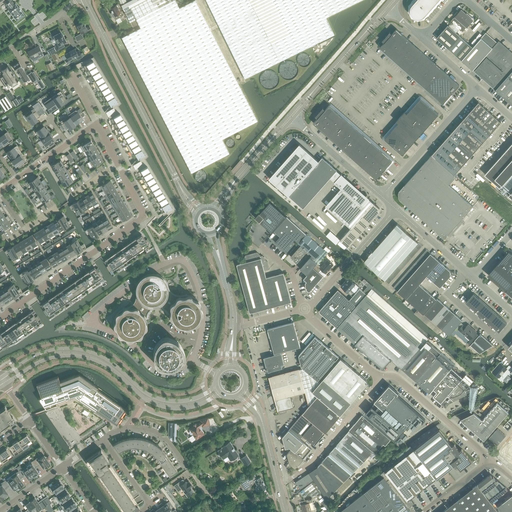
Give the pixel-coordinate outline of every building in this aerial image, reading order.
[(0,0),(0,4),(3,2),(8,8),(8,9),(9,10),(8,10),(10,13),(11,12),(11,13),(13,16),(14,16),(14,17),(13,17),(15,20),(16,19),(17,20),(24,15),(15,3),(14,4),(11,0),(0,0)] [(130,0),(127,2),(121,5),(124,11),(145,0),(151,0),(157,10),(175,1),(174,0),(130,0)] [(121,38),(190,173),(228,154),(221,139),(256,121),(194,0),(180,7),(179,8),(175,1),(157,10),(151,0),(145,0),(124,11),(130,23),(136,20),(140,28),(121,38)] [(205,0),(244,79),(334,35),(325,18),(361,0),(205,0)] [(416,0),(414,2),(413,4),(411,7),(411,9),(411,12),(412,14),(413,16),(416,17),(418,18),(421,18),(423,17),(425,15),(434,5),(438,0),(416,0)] [(110,13),(113,17),(114,17),(118,24),(122,21),(118,14),(120,13),(116,5),(115,5),(114,5),(112,6),(112,7),(110,8),(112,12),(110,13)] [(455,17),(451,21),(459,28),(463,31),(466,27),(473,20),(461,10),(455,17)] [(88,31),(91,30),(89,26),(86,27),(83,22),(77,25),(81,33),(87,30),(88,31)] [(437,38),(461,60),(473,47),(448,25),(437,38)] [(380,47),(390,55),(405,37),(396,29),(392,34),(390,32),(382,41),(384,43),(380,47)] [(54,47),(47,50),(50,55),(58,50),(58,49),(64,46),(62,43),(65,41),(61,32),(57,34),(56,32),(51,35),(53,39),(51,40),(53,45),(54,44),(56,46),(54,47)] [(486,33),(473,47),(461,60),(473,70),(497,42),(486,33)] [(390,55),(398,63),(414,45),(405,37),(390,55)] [(495,90),(506,78),(511,71),(511,53),(498,41),(497,42),(473,70),(495,90)] [(398,63),(407,71),(423,53),(414,45),(398,63)] [(33,61),(43,55),(38,46),(28,52),(32,59),(33,61)] [(69,52),(61,56),(63,60),(65,59),(67,63),(70,62),(69,60),(73,58),(75,57),(77,59),(84,55),(82,53),(81,54),(79,51),(77,52),(75,48),(69,52)] [(407,71),(416,79),(432,61),(423,53),(407,71)] [(169,216),(176,210),(145,159),(148,156),(118,106),(121,103),(93,57),(84,61),(85,61),(89,59),(90,62),(83,66),(109,110),(113,108),(114,109),(108,116),(136,163),(140,160),(141,162),(135,168),(163,215),(167,213),(168,214),(161,221),(158,225),(161,227),(169,219),(170,218),(169,216)] [(416,79),(425,87),(441,69),(432,61),(416,79)] [(19,62),(12,66),(16,71),(17,73),(19,76),(19,75),(21,78),(23,82),(29,79),(28,78),(29,78),(32,82),(36,80),(37,81),(37,82),(41,89),(45,87),(40,79),(39,80),(38,78),(37,76),(33,71),(31,73),(31,72),(27,74),(28,75),(27,75),(22,68),(22,67),(19,62)] [(54,67),(51,62),(46,65),(49,72),(54,69),(54,67)] [(4,75),(0,77),(0,78),(5,86),(9,83),(11,85),(17,81),(14,75),(13,74),(8,66),(1,71),(4,75)] [(425,87),(434,95),(450,77),(441,69),(425,87)] [(459,85),(450,77),(434,95),(443,103),(459,85)] [(495,90),(501,95),(511,84),(506,78),(495,90)] [(501,95),(507,100),(511,94),(511,83),(511,84),(501,95)] [(60,91),(52,97),(59,107),(62,105),(61,103),(66,100),(60,91)] [(14,98),(11,100),(15,106),(20,103),(24,100),(21,97),(17,100),(16,101),(14,98)] [(59,107),(52,97),(44,102),(50,112),(55,108),(56,109),(59,107)] [(3,98),(0,99),(0,105),(4,112),(9,108),(3,98)] [(420,98),(408,112),(426,127),(438,114),(420,98)] [(432,155),(398,193),(398,198),(444,239),(444,238),(447,235),(450,237),(464,221),(462,219),(466,214),(470,209),(472,207),(473,207),(481,198),(454,174),(501,122),(478,102),(432,155)] [(313,123),(329,137),(345,119),(329,105),(325,109),(323,107),(315,116),(317,118),(313,123)] [(36,122),(35,121),(38,120),(37,119),(40,116),(39,116),(36,111),(34,108),(25,114),(27,115),(29,119),(28,121),(31,125),(36,122)] [(76,110),(68,115),(68,116),(75,126),(78,124),(77,123),(83,119),(81,117),(84,115),(80,108),(77,111),(76,110)] [(398,123),(397,125),(414,141),(426,127),(408,112),(407,113),(404,111),(396,121),(398,123)] [(65,118),(60,121),(66,130),(71,126),(72,128),(75,126),(68,116),(68,115),(66,113),(63,115),(65,118)] [(329,137),(345,151),(361,133),(345,119),(329,137)] [(403,154),(414,141),(397,125),(385,138),(403,154)] [(36,132),(35,132),(41,140),(46,136),(50,134),(48,131),(47,131),(44,126),(38,130),(37,131),(36,132)] [(0,135),(0,144),(1,143),(3,147),(9,143),(12,140),(13,140),(7,132),(0,136),(0,135)] [(345,151),(361,165),(377,147),(361,133),(345,151)] [(41,140),(40,141),(46,149),(49,147),(55,143),(52,140),(54,139),(52,137),(52,136),(50,134),(46,136),(41,140)] [(236,141),(236,139),(235,138),(234,137),(232,136),(230,136),(229,137),(228,139),(227,140),(227,141),(227,142),(228,144),(230,145),(231,145),(233,145),(234,144),(236,143),(236,141)] [(85,150),(94,145),(92,142),(91,140),(90,139),(80,146),(83,151),(85,150)] [(511,142),(484,174),(492,181),(493,181),(500,187),(511,172),(511,142)] [(299,144),(269,178),(288,195),(289,195),(289,194),(318,162),(319,161),(299,144)] [(13,147),(7,152),(10,157),(9,158),(12,161),(22,154),(16,145),(15,146),(14,147),(13,147)] [(88,155),(97,150),(96,149),(95,147),(94,145),(85,150),(88,155)] [(392,161),(377,147),(361,165),(376,179),(392,161)] [(97,150),(88,155),(89,156),(88,157),(90,161),(100,155),(98,153),(97,150)] [(22,154),(12,161),(14,164),(15,163),(19,168),(24,164),(27,162),(22,154)] [(101,157),(100,155),(90,161),(89,161),(92,167),(103,160),(101,157)] [(289,194),(289,195),(303,208),(337,170),(322,157),(319,161),(318,162),(289,194)] [(54,168),(55,170),(64,165),(60,159),(55,163),(54,162),(50,164),(53,168),(54,168)] [(64,165),(55,170),(56,172),(56,173),(57,176),(67,170),(64,165)] [(67,170),(57,176),(59,179),(60,178),(61,180),(70,175),(71,175),(68,169),(67,170)] [(208,176),(208,174),(207,173),(206,171),(204,171),(202,171),(201,171),(200,172),(199,173),(198,174),(198,175),(198,176),(198,178),(199,179),(200,180),(201,181),(203,181),(205,181),(206,181),(207,180),(207,179),(208,178),(208,176)] [(28,178),(30,181),(29,182),(31,185),(30,185),(32,188),(41,181),(37,176),(35,178),(33,174),(28,178)] [(340,240),(348,247),(380,212),(380,208),(374,203),(374,202),(373,203),(369,199),(357,188),(357,185),(354,185),(345,177),(345,175),(343,175),(341,174),(335,181),(341,188),(326,206),(351,228),(340,240)] [(70,175),(61,180),(62,182),(62,183),(64,187),(68,185),(67,184),(73,180),(70,175)] [(104,189),(113,184),(111,182),(110,180),(102,185),(104,189)] [(36,192),(44,186),(41,181),(32,188),(33,190),(34,190),(36,192)] [(107,194),(115,189),(114,187),(113,184),(104,189),(107,194)] [(44,186),(36,192),(37,194),(36,194),(38,197),(47,191),(44,186)] [(115,189),(107,194),(110,198),(118,193),(115,189)] [(47,191),(38,197),(40,199),(41,199),(42,201),(43,201),(46,204),(51,200),(49,197),(51,195),(47,191)] [(92,204),(93,206),(98,203),(92,192),(89,194),(87,195),(92,204)] [(112,203),(120,198),(119,196),(120,195),(118,193),(110,198),(112,203)] [(82,198),(87,207),(92,204),(87,195),(85,197),(85,196),(82,198)] [(87,207),(82,198),(79,200),(77,201),(82,210),(83,210),(87,207)] [(120,198),(112,203),(115,207),(123,202),(122,199),(122,200),(120,198)] [(69,206),(71,209),(74,208),(78,214),(83,211),(83,210),(82,210),(77,201),(75,202),(72,204),(69,206)] [(117,211),(126,206),(123,202),(115,207),(117,211)] [(256,218),(272,233),(287,217),(270,202),(256,218)] [(126,206),(117,211),(120,216),(129,211),(127,208),(126,206)] [(120,216),(118,217),(121,221),(123,220),(124,221),(127,219),(127,218),(131,215),(130,213),(129,211),(120,216)] [(5,217),(3,214),(0,216),(0,223),(9,217),(8,215),(5,217)] [(64,228),(69,225),(72,223),(70,220),(67,221),(63,215),(60,217),(60,218),(59,219),(64,228)] [(101,219),(107,229),(109,228),(109,229),(113,227),(106,216),(101,219)] [(0,223),(0,227),(2,230),(3,229),(5,232),(11,228),(8,225),(10,224),(8,221),(11,219),(9,217),(0,223)] [(295,239),(299,243),(306,234),(287,217),(286,218),(286,217),(274,231),(281,237),(276,242),(285,251),(295,239)] [(64,228),(59,219),(57,220),(56,220),(53,221),(59,231),(64,228)] [(107,229),(101,219),(96,222),(97,223),(103,232),(107,229)] [(49,225),(54,234),(59,231),(53,221),(50,223),(51,224),(49,225)] [(98,235),(103,232),(97,223),(93,226),(98,235)] [(93,226),(92,224),(87,227),(87,229),(85,230),(87,234),(90,232),(93,238),(96,236),(98,235),(93,226)] [(414,246),(416,244),(418,242),(397,224),(364,261),(385,280),(386,278),(388,276),(390,274),(392,272),(393,270),(395,268),(397,266),(399,264),(400,262),(402,260),(404,258),(406,256),(407,254),(409,252),(411,250),(413,248),(414,246)] [(54,234),(49,225),(47,226),(47,225),(44,227),(49,237),(54,234)] [(39,231),(44,240),(49,237),(44,227),(41,229),(41,230),(39,231)] [(44,240),(39,231),(37,232),(37,231),(34,233),(39,243),(44,240)] [(330,231),(326,235),(336,244),(340,239),(330,231)] [(276,233),(272,238),(275,241),(280,236),(276,233)] [(27,238),(32,247),(37,244),(32,234),(29,236),(29,237),(27,238)] [(136,238),(143,248),(149,245),(148,244),(149,243),(150,243),(147,239),(145,240),(141,234),(140,235),(141,235),(142,236),(139,238),(138,237),(136,238)] [(323,249),(306,234),(299,243),(298,243),(301,245),(291,257),(294,260),(296,257),(297,257),(297,256),(300,259),(307,250),(316,258),(323,249)] [(32,247),(27,238),(25,239),(25,238),(22,240),(27,250),(32,247)] [(132,243),(138,252),(143,248),(136,238),(134,239),(135,241),(132,243)] [(17,244),(23,252),(27,250),(22,240),(19,242),(19,243),(17,244)] [(71,243),(77,252),(79,251),(82,249),(86,247),(83,243),(80,245),(76,240),(71,243)] [(18,255),(23,252),(17,244),(17,243),(14,245),(12,247),(18,255)] [(67,246),(72,255),(77,252),(71,243),(69,244),(70,244),(67,246)] [(127,244),(126,245),(133,256),(138,252),(132,243),(129,245),(127,244)] [(125,248),(122,250),(128,259),(133,256),(126,245),(124,246),(125,248)] [(62,249),(68,258),(72,255),(67,246),(62,249)] [(7,249),(4,251),(7,255),(9,253),(13,259),(18,256),(18,255),(12,247),(10,248),(10,247),(7,249)] [(316,258),(314,260),(318,264),(330,251),(325,247),(323,249),(316,258)] [(68,258),(62,249),(58,251),(63,260),(68,258)] [(117,251),(115,252),(123,263),(128,259),(122,250),(118,253),(117,251)] [(53,254),(58,263),(63,260),(58,251),(53,254)] [(245,255),(247,261),(261,257),(259,251),(245,255)] [(114,255),(111,258),(117,267),(123,263),(115,252),(113,254),(114,255)] [(511,253),(510,252),(489,276),(497,283),(498,283),(498,284),(505,290),(504,290),(505,291),(506,290),(511,295),(511,253)] [(425,259),(423,261),(421,263),(420,265),(418,267),(417,268),(426,276),(439,261),(430,253),(428,255),(427,257),(425,259)] [(56,264),(58,263),(53,254),(48,257),(54,267),(57,265),(56,264)] [(300,269),(307,275),(313,267),(317,264),(313,261),(314,260),(310,257),(300,269)] [(41,261),(46,270),(48,269),(49,270),(52,268),(46,258),(41,261)] [(106,267),(109,271),(110,271),(109,271),(112,269),(112,270),(117,267),(111,258),(108,260),(107,258),(105,260),(105,261),(107,263),(109,265),(107,266),(106,267)] [(262,258),(238,263),(249,312),(292,302),(285,272),(266,276),(262,258)] [(318,264),(314,260),(313,261),(317,264),(313,267),(319,272),(321,269),(326,273),(333,264),(327,259),(321,266),(318,264)] [(41,261),(36,264),(42,273),(46,270),(41,261)] [(446,267),(439,261),(426,276),(433,281),(446,267)] [(36,264),(32,267),(37,276),(42,273),(36,264)] [(27,270),(32,279),(37,276),(32,267),(27,270)] [(89,271),(96,281),(101,278),(100,276),(102,275),(100,270),(99,271),(98,272),(94,267),(93,268),(94,267),(95,269),(92,271),(91,269),(89,271)] [(323,276),(319,272),(313,267),(307,275),(303,279),(306,281),(305,282),(306,287),(307,288),(306,289),(309,292),(323,276)] [(450,271),(446,267),(433,281),(440,287),(450,275),(450,271)] [(397,291),(418,309),(423,314),(436,299),(419,284),(426,276),(417,268),(416,269),(414,271),(413,273),(411,275),(409,277),(407,279),(406,281),(404,283),(402,285),(400,287),(399,289),(397,291)] [(27,270),(27,269),(22,272),(22,273),(19,274),(21,278),(24,276),(28,282),(31,280),(32,279),(27,270)] [(88,274),(85,276),(91,285),(96,281),(89,271),(87,272),(88,274)] [(147,321),(147,320),(147,319),(147,318),(147,317),(147,316),(147,315),(147,314),(147,313),(148,312),(148,311),(149,310),(150,310),(150,309),(151,308),(152,308),(153,307),(154,307),(155,307),(156,306),(157,306),(158,306),(159,306),(160,306),(161,306),(162,307),(163,307),(164,308),(165,308),(166,309),(167,310),(168,311),(168,312),(169,313),(169,314),(170,316),(170,318),(171,319),(172,320),(172,321),(173,323),(174,324),(175,325),(177,325),(178,326),(179,327),(181,327),(182,328),(183,328),(185,328),(186,328),(188,328),(189,328),(191,327),(192,327),(193,326),(195,325),(196,325),(197,324),(198,323),(199,322),(200,320),(201,319),(201,318),(202,316),(202,315),(202,314),(202,312),(202,311),(202,309),(202,308),(202,306),(201,305),(201,304),(200,302),(199,301),(198,300),(197,299),(196,298),(195,297),(193,296),(192,296),(191,295),(189,295),(188,295),(186,295),(185,295),(184,295),(181,295),(180,295),(179,295),(178,295),(177,295),(176,295),(175,294),(174,294),(173,293),(172,292),(171,291),(170,291),(170,290),(169,289),(169,288),(169,287),(168,285),(168,283),(167,282),(166,281),(165,280),(164,278),(163,277),(162,276),(161,276),(160,275),(158,274),(157,274),(156,273),(154,273),(153,273),(151,273),(150,273),(148,273),(147,274),(146,274),(144,275),(143,276),(142,276),(141,277),(140,278),(139,279),(138,281),(137,282),(137,283),(136,285),(136,286),(135,287),(135,289),(135,290),(135,292),(136,294),(136,295),(136,296),(136,297),(136,298),(135,299),(135,300),(135,301),(134,302),(134,303),(133,304),(132,304),(131,305),(131,306),(130,306),(129,306),(128,307),(125,307),(124,308),(123,309),(121,309),(120,310),(119,311),(118,312),(117,313),(116,314),(116,316),(115,317),(114,318),(114,320),(114,321),(114,323),(114,324),(114,326),(114,327),(114,328),(115,330),(116,331),(116,332),(117,334),(118,335),(119,336),(120,337),(121,338),(123,338),(124,339),(125,339),(127,340),(128,340),(130,340),(131,340),(133,340),(134,340),(135,339),(137,339),(138,338),(139,338),(141,337),(142,336),(143,335),(144,334),(145,332),(145,331),(146,330),(146,328),(147,327),(147,326),(147,324),(147,323),(147,321)] [(80,277),(79,278),(86,289),(91,285),(85,276),(82,278),(80,277)] [(78,281),(75,283),(81,292),(86,289),(79,278),(77,279),(78,281)] [(348,278),(341,286),(350,294),(353,296),(355,293),(357,291),(360,288),(348,278)] [(70,284),(68,285),(76,296),(81,292),(75,283),(71,285),(70,284)] [(22,292),(19,288),(17,290),(13,284),(8,287),(14,297),(16,295),(16,296),(19,294),(19,293),(22,292)] [(67,288),(64,290),(71,299),(76,296),(68,285),(66,287),(67,288)] [(9,299),(14,297),(8,287),(8,286),(3,289),(9,299)] [(338,290),(331,297),(350,313),(353,309),(366,294),(360,288),(357,291),(355,293),(353,296),(349,300),(338,290)] [(337,327),(355,343),(355,344),(365,353),(366,352),(395,319),(423,344),(423,343),(427,339),(427,340),(428,338),(372,288),(367,294),(366,294),(353,309),(350,313),(337,327)] [(0,294),(5,302),(9,299),(3,289),(0,291),(0,294)] [(60,291),(58,292),(65,303),(71,299),(64,290),(61,293),(60,291)] [(54,298),(60,307),(65,303),(58,292),(56,294),(57,295),(54,298)] [(473,293),(465,302),(499,331),(507,322),(473,293)] [(320,312),(337,327),(350,313),(331,297),(320,309),(320,311),(320,312)] [(50,298),(48,300),(55,310),(60,307),(54,298),(51,300),(50,298)] [(437,298),(436,299),(423,314),(420,318),(427,324),(444,305),(437,298)] [(47,303),(44,305),(43,303),(44,303),(43,303),(42,303),(43,304),(41,306),(42,307),(44,306),(46,309),(44,310),(43,311),(46,316),(47,315),(49,313),(50,314),(55,310),(48,300),(46,301),(47,303)] [(427,324),(432,329),(449,309),(444,305),(427,324)] [(414,313),(420,318),(423,314),(418,309),(414,313)] [(437,333),(442,329),(441,329),(455,314),(449,309),(432,329),(437,333)] [(23,317),(21,319),(28,329),(39,322),(38,321),(39,320),(40,320),(40,319),(37,315),(37,316),(35,317),(33,314),(32,312),(31,311),(29,313),(30,314),(24,319),(23,317)] [(462,320),(455,314),(441,329),(442,329),(449,335),(462,320)] [(20,321),(17,324),(23,333),(28,329),(21,319),(19,320),(20,321)] [(366,352),(365,353),(383,368),(391,359),(402,368),(423,344),(395,319),(366,352)] [(294,322),(272,327),(267,329),(274,353),(292,349),(295,348),(300,347),(294,322)] [(12,324),(10,326),(18,336),(23,333),(17,324),(13,326),(12,324)] [(470,340),(476,333),(476,332),(468,324),(465,327),(462,325),(458,330),(470,340)] [(10,329),(6,331),(13,340),(18,336),(10,326),(8,327),(10,329)] [(2,332),(0,333),(7,344),(13,340),(6,331),(3,333),(2,332)] [(478,335),(476,333),(470,340),(467,343),(479,353),(493,345),(480,334),(478,335)] [(338,356),(314,336),(298,356),(301,367),(302,368),(318,380),(338,356)] [(179,360),(180,360),(180,359),(180,358),(181,357),(181,356),(181,355),(181,354),(182,353),(182,352),(182,351),(181,350),(181,349),(181,348),(181,347),(180,346),(179,345),(179,344),(178,343),(177,342),(176,342),(175,341),(174,340),(173,340),(171,339),(170,339),(169,339),(168,339),(167,339),(166,339),(165,339),(164,339),(163,339),(163,340),(162,340),(161,340),(160,341),(159,342),(158,343),(157,344),(156,345),(156,346),(155,347),(155,348),(155,349),(154,350),(154,351),(154,352),(154,353),(154,354),(154,355),(155,356),(155,357),(155,358),(156,358),(156,359),(156,360),(157,361),(158,362),(159,362),(159,363),(160,364),(161,364),(162,365),(163,365),(164,365),(165,366),(166,366),(168,366),(169,366),(170,366),(171,366),(172,365),(173,365),(174,365),(175,364),(176,363),(177,363),(177,362),(178,362),(179,361),(179,360)] [(423,344),(402,368),(416,381),(441,352),(427,340),(427,339),(423,343),(423,344)] [(441,352),(416,381),(430,393),(433,389),(451,368),(452,368),(455,364),(441,352)] [(270,356),(264,357),(267,368),(266,368),(266,369),(267,368),(268,371),(267,371),(267,372),(284,367),(285,366),(281,353),(273,355),(273,358),(271,359),(270,356)] [(341,358),(324,379),(351,402),(367,384),(367,383),(366,380),(341,358)] [(508,373),(511,368),(509,366),(506,368),(500,362),(492,371),(499,377),(505,370),(508,373)] [(305,392),(309,406),(318,396),(312,392),(320,383),(318,380),(302,368),(301,368),(295,370),(268,378),(275,401),(276,401),(276,402),(279,413),(294,408),(290,397),(305,392)] [(451,368),(433,389),(437,392),(433,396),(434,397),(441,403),(447,395),(460,380),(462,378),(452,368),(451,368)] [(447,395),(441,403),(445,407),(449,402),(467,394),(465,390),(473,380),(466,374),(462,378),(460,380),(447,395)] [(120,417),(125,409),(97,389),(98,387),(86,379),(84,381),(79,377),(76,378),(75,376),(60,381),(58,376),(36,384),(41,397),(38,398),(46,409),(56,406),(55,403),(74,396),(116,424),(121,418),(120,417)] [(324,379),(320,383),(312,392),(318,396),(340,415),(351,402),(324,379)] [(389,384),(374,401),(375,402),(377,401),(381,405),(380,407),(383,410),(385,408),(402,423),(400,425),(405,429),(418,414),(397,394),(399,393),(389,384)] [(340,416),(340,415),(318,396),(309,406),(303,413),(325,433),(340,416)] [(372,405),(365,413),(395,440),(405,429),(400,425),(398,428),(377,410),(380,407),(375,402),(372,406),(372,405)] [(484,440),(508,412),(497,402),(482,419),(473,412),(460,419),(484,440)] [(0,429),(14,420),(5,407),(0,410),(0,429)] [(315,445),(325,433),(303,413),(289,429),(300,439),(303,435),(315,445)] [(362,415),(349,430),(373,451),(376,453),(383,444),(385,445),(390,439),(362,415)] [(189,433),(190,434),(191,434),(192,434),(193,434),(197,438),(198,439),(200,437),(200,436),(204,433),(201,429),(201,426),(209,424),(207,418),(200,419),(201,421),(197,424),(196,423),(193,425),(193,426),(190,429),(190,430),(189,431),(189,432),(189,433)] [(168,423),(168,437),(172,441),(176,441),(176,423),(168,423)] [(311,449),(300,439),(289,429),(283,436),(286,448),(287,453),(289,463),(295,468),(311,449)] [(383,477),(341,510),(341,511),(406,511),(409,510),(408,508),(414,503),(410,498),(436,478),(437,480),(440,478),(439,477),(455,464),(460,470),(471,461),(461,448),(459,450),(454,444),(452,446),(439,429),(413,449),(410,445),(396,457),(399,460),(385,472),(384,471),(381,473),(383,477)] [(489,439),(496,444),(498,446),(499,444),(506,436),(498,429),(489,439)] [(349,430),(340,441),(343,444),(363,461),(363,462),(364,461),(373,451),(349,430)] [(23,437),(18,441),(23,449),(29,445),(27,443),(30,440),(26,434),(22,437),(23,437)] [(155,455),(155,456),(157,459),(169,476),(177,470),(165,453),(161,449),(157,445),(152,442),(147,439),(141,438),(135,437),(129,438),(124,439),(118,441),(113,444),(118,452),(122,450),(126,448),(131,447),(135,447),(139,447),(144,448),(148,450),(151,452),(155,455)] [(18,452),(23,449),(18,441),(17,440),(12,443),(13,444),(9,446),(13,452),(17,450),(18,452)] [(329,453),(326,457),(349,477),(363,462),(363,461),(343,444),(340,441),(329,453)] [(222,448),(217,451),(219,453),(218,454),(218,455),(219,457),(220,457),(221,457),(223,459),(225,462),(229,459),(230,460),(238,455),(232,447),(231,447),(229,444),(228,443),(226,444),(221,447),(222,448)] [(2,452),(0,453),(0,459),(3,463),(8,459),(7,457),(10,454),(6,448),(2,451),(2,452)] [(101,449),(85,460),(93,471),(95,469),(99,474),(97,475),(123,511),(131,511),(135,509),(135,510),(139,507),(110,465),(111,464),(108,460),(101,449)] [(38,457),(33,460),(37,465),(40,463),(43,468),(45,467),(50,464),(49,463),(50,463),(48,460),(47,460),(44,455),(40,458),(38,457)] [(244,466),(250,462),(246,455),(240,459),(244,466)] [(318,466),(334,491),(336,488),(340,492),(341,493),(353,481),(348,477),(349,477),(326,457),(318,466)] [(34,467),(37,465),(33,460),(31,462),(30,462),(26,465),(27,467),(34,476),(37,474),(37,473),(38,472),(34,467)] [(309,473),(295,482),(300,490),(314,480),(326,499),(331,494),(334,491),(318,466),(315,468),(309,472),(309,473)] [(30,479),(34,476),(27,467),(23,470),(22,468),(18,470),(22,476),(25,474),(29,479),(30,478),(30,479)] [(19,478),(22,476),(18,470),(11,476),(19,487),(23,484),(19,478)] [(492,502),(507,490),(505,487),(497,480),(496,481),(494,479),(495,479),(493,476),(492,477),(490,474),(478,484),(492,502)] [(254,475),(247,479),(240,484),(244,490),(251,485),(249,483),(254,480),(257,486),(256,487),(255,488),(257,490),(258,491),(260,490),(266,486),(259,476),(257,478),(254,475)] [(19,487),(11,476),(7,479),(3,481),(7,486),(10,484),(14,489),(15,489),(18,487),(19,487)] [(55,482),(55,483),(50,486),(51,486),(49,488),(50,490),(52,489),(54,491),(56,493),(63,488),(62,486),(62,485),(59,480),(58,481),(58,480),(55,482)] [(189,481),(187,483),(186,481),(181,484),(179,481),(173,486),(178,491),(182,488),(187,496),(189,495),(190,495),(192,494),(192,493),(193,492),(190,487),(192,486),(189,481)] [(312,483),(300,492),(304,497),(309,493),(313,498),(317,495),(319,493),(312,483)] [(168,484),(163,487),(177,507),(179,505),(171,493),(173,491),(168,484)] [(499,511),(477,484),(449,506),(453,511),(499,511)] [(334,491),(331,494),(335,497),(340,492),(336,488),(334,491)] [(57,495),(55,497),(60,504),(70,497),(68,495),(69,494),(65,489),(57,495)] [(511,511),(511,494),(497,506),(501,511),(511,511)] [(139,495),(134,498),(138,503),(143,500),(139,495)] [(35,498),(30,501),(38,511),(45,507),(41,501),(39,503),(35,498)] [(61,506),(63,508),(62,509),(64,511),(67,511),(76,506),(74,504),(75,503),(72,498),(63,504),(61,506)] [(314,509),(313,502),(312,499),(306,500),(307,503),(302,505),(303,511),(311,511),(311,510),(314,509)] [(29,510),(26,511),(37,511),(38,511),(30,501),(26,503),(27,504),(26,505),(29,510)] [(162,502),(160,503),(166,511),(170,511),(172,511),(171,509),(172,509),(170,506),(169,506),(166,503),(163,505),(162,502)] [(160,507),(157,509),(159,511),(166,511),(160,503),(159,504),(160,507)]
